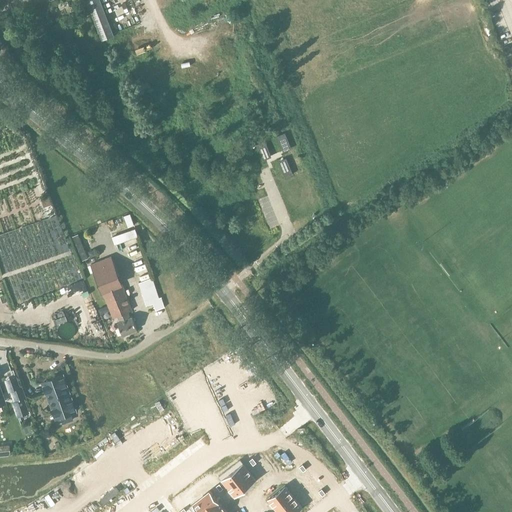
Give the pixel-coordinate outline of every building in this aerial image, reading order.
[(53,19),(64,15),(86,7),(83,0),(69,0),(60,4),(49,8),(53,19)] [(86,0),(102,40),(114,36),(99,0),(86,0)] [(285,134),(277,137),(284,154),(292,150),(285,134)] [(266,142),(257,146),(264,162),(272,158),(266,142)] [(285,157),(277,160),(283,176),(292,173),(285,157)] [(46,206),(52,204),(48,196),(43,197),(46,206)] [(134,225),(130,214),(124,216),(128,227),(134,225)] [(135,229),(112,237),(114,244),(137,236),(135,229)] [(88,258),(78,234),(73,236),(83,260),(88,258)] [(120,322),(118,322),(123,336),(137,330),(132,316),(130,317),(128,312),(132,310),(123,289),(124,289),(111,256),(91,264),(104,297),(105,297),(113,317),(117,316),(120,322)] [(156,310),(164,307),(161,297),(159,298),(152,277),(139,282),(146,305),(153,303),(156,310)] [(53,320),(55,325),(67,321),(65,316),(53,320)] [(30,413),(23,386),(20,387),(17,375),(6,378),(17,416),(30,413)] [(56,419),(60,417),(63,424),(74,420),(71,413),(76,412),(63,375),(43,382),(56,419)] [(0,455),(12,453),(10,442),(0,443),(0,455)] [(240,459),(229,468),(245,488),(256,480),(240,459)] [(229,468),(218,476),(234,497),(245,488),(229,468)] [(285,485),(267,499),(276,510),(293,496),(285,485)] [(210,490),(189,506),(193,511),(204,511),(219,501),(210,490)] [(293,496),(276,510),(277,511),(296,511),(302,508),(293,496)] [(219,501),(204,511),(226,511),(219,502),(219,501)]
